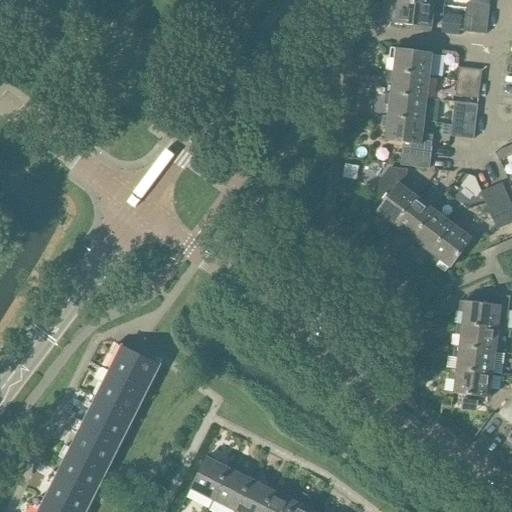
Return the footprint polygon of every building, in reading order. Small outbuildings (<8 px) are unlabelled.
[(435,5),(397,0),(396,15),(391,15),(390,23),(432,28),(434,16),(442,17),(443,6),(435,5)] [(475,33),(478,5),(467,3),(464,32),(475,33)] [(478,5),(475,33),(486,35),(490,6),(478,5)] [(442,17),(440,33),(451,34),(459,35),(461,16),(443,14),(442,17)] [(393,72),(430,77),(433,53),(391,48),(390,56),(395,57),(393,72)] [(468,98),(471,70),(459,68),(456,97),(468,98)] [(471,70),(468,98),(478,99),(482,71),(471,70)] [(428,99),(430,77),(393,72),(393,73),(388,73),(387,81),(392,81),(390,95),(428,99)] [(428,99),(390,95),(386,95),(385,103),(389,103),(387,117),(425,122),(428,99)] [(462,138),(466,110),(454,108),(452,126),(451,137),(462,138)] [(466,110),(462,138),(474,140),(477,111),(466,110)] [(383,118),(382,126),(386,126),(385,141),(404,143),(422,145),(432,146),(433,133),(424,132),(425,122),(387,117),(387,118),(383,118)] [(443,125),(441,136),(451,137),(452,126),(443,125)] [(404,143),(402,155),(404,155),(431,157),(432,146),(422,145),(404,143)] [(511,145),(496,152),(500,161),(511,155),(511,145)] [(430,169),(431,157),(404,155),(402,155),(401,166),(430,169)] [(395,227),(418,197),(400,183),(406,175),(407,171),(390,169),(380,183),(378,198),(384,202),(376,213),(374,217),(380,222),(383,218),(394,226),(395,227)] [(438,170),(436,181),(447,183),(449,171),(445,171),(438,169),(438,170)] [(511,207),(502,183),(491,188),(503,214),(492,219),(497,230),(511,223),(511,207)] [(503,214),(491,188),(481,192),(492,219),(503,214)] [(413,241),(436,211),(418,197),(395,227),(394,226),(391,229),(398,235),(400,231),(412,240),(413,241)] [(431,255),(454,224),(436,211),(413,241),(412,240),(410,244),(416,249),(419,245),(431,254),(430,255),(431,255)] [(431,255),(430,255),(428,258),(435,263),(437,259),(450,269),(473,239),(454,224),(431,255)] [(461,325),(499,330),(505,330),(510,297),(487,294),(486,304),(464,301),(464,302),(459,301),(459,310),(463,310),(461,325)] [(499,330),(461,325),(457,324),(456,333),(460,333),(459,347),(496,352),(499,330)] [(122,347),(108,375),(141,391),(141,390),(155,363),(140,356),(136,354),(122,347)] [(493,375),(496,352),(459,347),(459,348),(455,347),(454,356),(458,356),(456,370),(493,375)] [(493,375),(456,370),(456,371),(452,370),(451,379),(455,379),(453,394),(491,398),(493,375)] [(108,375),(96,399),(129,415),(141,391),(108,375)] [(508,422),(511,416),(511,396),(498,414),(508,422)] [(96,399),(82,426),(115,442),(115,441),(128,415),(129,415),(96,399)] [(82,426),(70,449),(103,466),(115,442),(82,426)] [(70,449),(56,478),(89,494),(103,466),(70,449)] [(207,460),(192,490),(214,501),(229,471),(207,460)] [(235,511),(236,511),(252,482),(229,471),(214,501),(235,511)] [(56,478),(44,502),(64,511),(79,511),(89,494),(56,478)] [(264,511),(274,493),(252,482),(236,511),(264,511)] [(274,493),(264,511),(292,511),(297,505),(274,493)] [(64,511),(44,502),(39,511),(64,511)]
